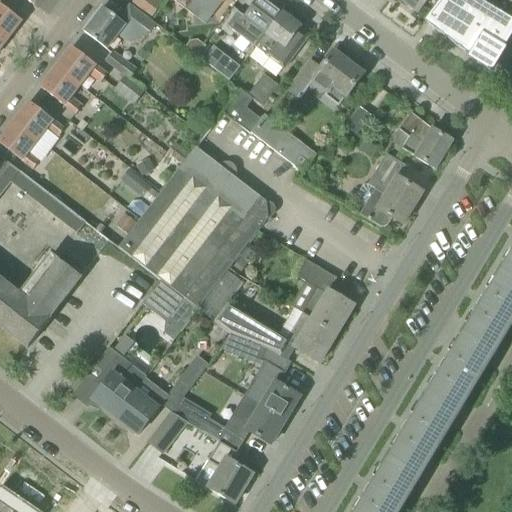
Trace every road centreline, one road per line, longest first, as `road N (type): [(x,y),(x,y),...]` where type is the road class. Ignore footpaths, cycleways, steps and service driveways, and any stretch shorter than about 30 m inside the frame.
road 1 (residential): [(490,122),(256,511)]
road 2 (residential): [(329,511),(511,222)]
road 3 (residential): [(490,122),(335,0)]
road 4 (residential): [(0,103),(80,0)]
road 5 (residential): [(0,401),(104,477)]
